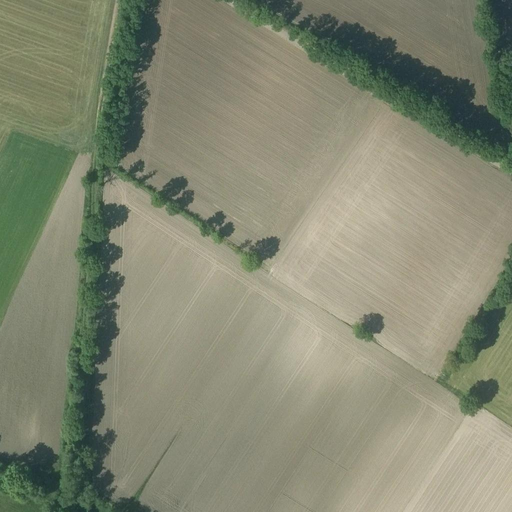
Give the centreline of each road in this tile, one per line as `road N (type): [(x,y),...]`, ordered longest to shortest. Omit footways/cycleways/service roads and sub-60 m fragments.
road 1 (track): [(122,0),(97,163),(73,511)]
road 2 (residential): [(227,0),(511,170)]
road 3 (track): [(99,152),(269,266)]
road 4 (track): [(488,0),(510,169)]
